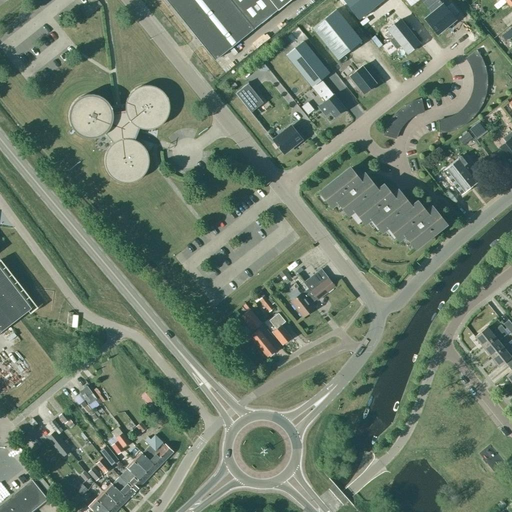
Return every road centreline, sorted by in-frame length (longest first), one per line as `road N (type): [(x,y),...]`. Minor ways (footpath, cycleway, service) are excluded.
road 1 (unclassified): [(214,426),(139,338),(82,312),(0,202)]
road 2 (primary): [(188,363),(0,139)]
road 3 (tertiary): [(279,188),(127,0)]
road 4 (unclassified): [(325,511),(403,437),(442,344)]
road 5 (unclassified): [(375,310),(396,304),(511,195)]
road 6 (tertiary): [(375,310),(279,188)]
road 7 (residential): [(396,156),(410,125),(449,111),(466,94),(466,68),(453,50)]
road 8 (unclassified): [(236,408),(351,344)]
road 9 (residential): [(453,50),(353,128)]
